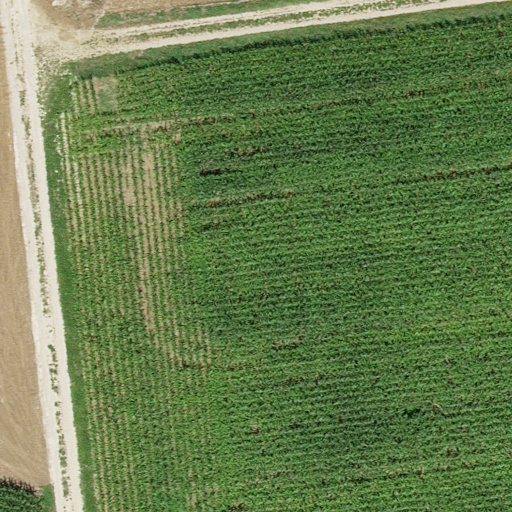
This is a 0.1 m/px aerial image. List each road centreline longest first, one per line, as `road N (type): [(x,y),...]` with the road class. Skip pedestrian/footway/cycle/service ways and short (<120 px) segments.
road 1 (track): [(58,511),(4,0)]
road 2 (track): [(8,39),(349,0)]
